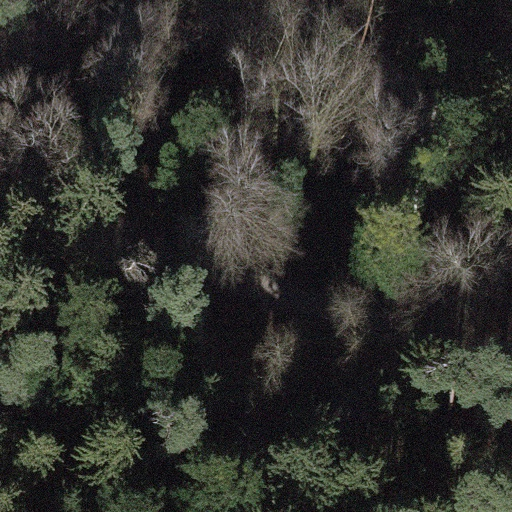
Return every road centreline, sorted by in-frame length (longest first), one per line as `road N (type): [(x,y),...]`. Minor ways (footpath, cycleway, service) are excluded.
road 1 (track): [(511,361),(450,333),(346,306),(0,246)]
road 2 (track): [(511,374),(402,384),(314,424),(246,511)]
road 3 (track): [(117,267),(208,375),(233,420),(244,511)]
